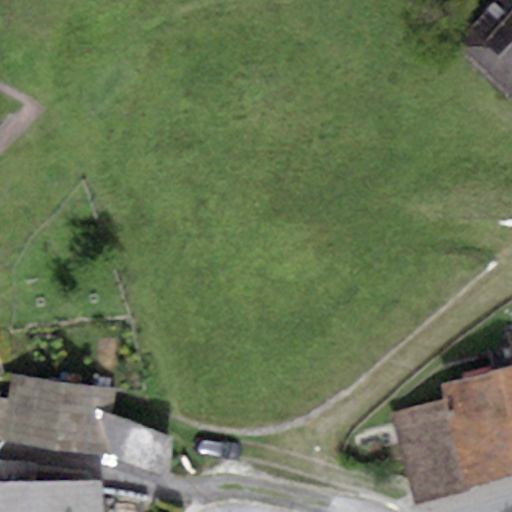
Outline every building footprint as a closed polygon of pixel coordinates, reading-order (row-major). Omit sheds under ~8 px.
[(511,16),(492,41),(511,57),(511,16)] [(0,177),(13,168),(0,150),(0,177)] [(442,399),(393,414),(418,499),(511,471),(511,362),(438,384),(442,399)] [(119,388),(12,375),(8,399),(0,398),(0,440),(4,441),(110,455),(169,479),(172,438),(116,416),(119,388)] [(105,511),(103,479),(0,484),(0,511),(105,511)]
